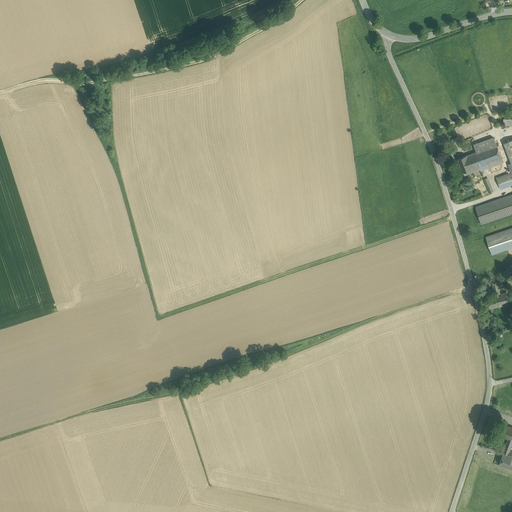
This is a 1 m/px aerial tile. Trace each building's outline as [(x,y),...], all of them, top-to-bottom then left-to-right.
[(458,137),(452,140),(454,147),(461,144),(458,137)] [(483,141),(486,149),(496,145),(493,138),(483,141)] [(481,151),(478,143),(478,142),(473,144),(476,152),(481,151)] [(481,165),(502,157),(497,145),(496,145),(486,149),(481,151),(476,152),(481,165)] [(478,166),(481,165),(476,152),(467,156),(466,155),(458,159),(463,172),(471,169),(471,168),(478,166)] [(502,157),(481,165),(478,166),(480,170),(480,171),(504,162),(502,157)] [(471,169),(463,172),(465,175),(480,170),(478,166),(471,168),(471,169)] [(501,189),(511,184),(511,174),(511,173),(497,178),(501,189)] [(511,213),(511,195),(476,208),(481,224),(511,213)] [(511,229),(486,238),(492,254),(511,247),(511,229)] [(492,283),(494,295),(500,293),(498,282),(492,283)] [(489,309),(508,305),(506,292),(500,293),(494,295),(487,296),(489,309)] [(511,426),(502,423),(498,435),(508,438),(511,426)] [(511,443),(511,439),(508,438),(503,453),(508,454),(510,450),(511,443)] [(511,455),(508,454),(503,453),(499,465),(511,468),(511,455)]
